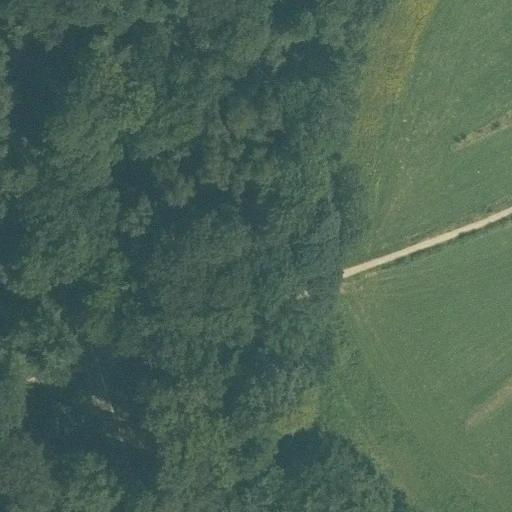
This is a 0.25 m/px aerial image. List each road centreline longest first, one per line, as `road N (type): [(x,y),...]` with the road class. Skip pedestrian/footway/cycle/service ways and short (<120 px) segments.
road 1 (secondary): [(140,511),(98,365),(0,110)]
road 2 (track): [(283,291),(317,46)]
road 3 (track): [(511,210),(283,291)]
road 4 (track): [(283,291),(196,315),(98,365)]
